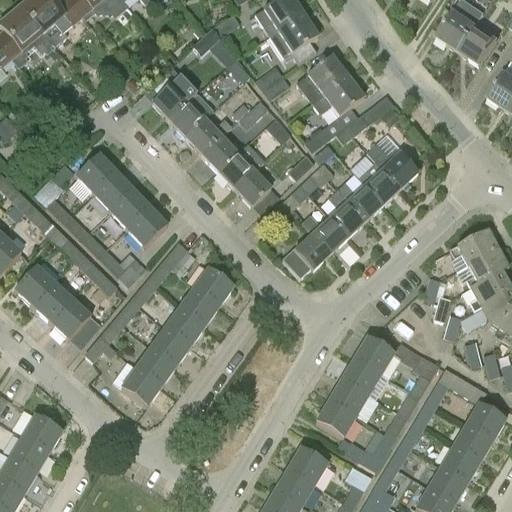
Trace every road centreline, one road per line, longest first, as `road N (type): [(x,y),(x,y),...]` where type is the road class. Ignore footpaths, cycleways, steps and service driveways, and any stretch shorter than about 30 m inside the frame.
road 1 (residential): [(276,293),(99,125)]
road 2 (residential): [(497,184),(344,0)]
road 3 (residential): [(329,325),(497,184)]
road 4 (residential): [(329,325),(228,510)]
road 5 (residential): [(152,458),(276,293)]
road 6 (residential): [(107,425),(0,329)]
